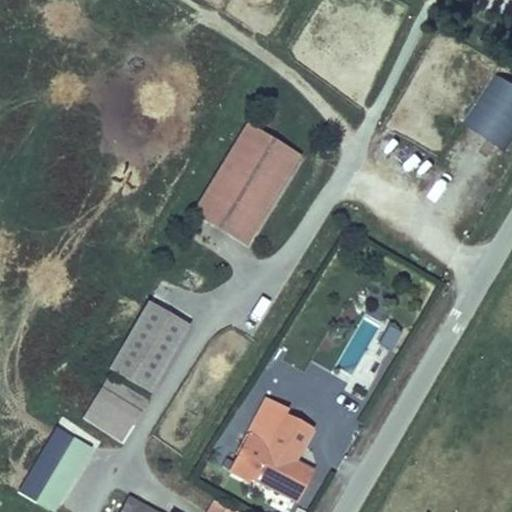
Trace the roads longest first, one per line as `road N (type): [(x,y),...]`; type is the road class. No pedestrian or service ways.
road 1 (unclassified): [(344,511),(511,225)]
road 2 (track): [(356,151),(298,83),(178,0)]
